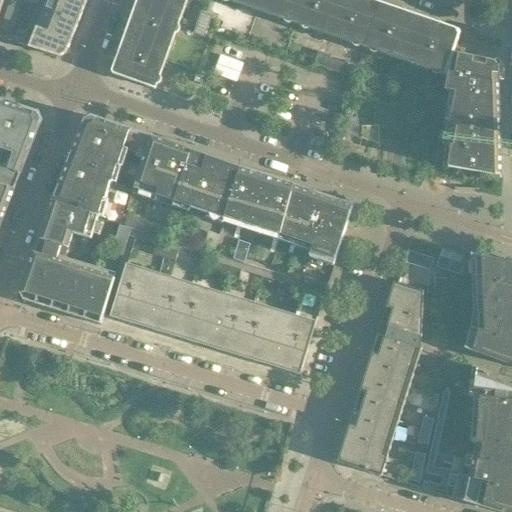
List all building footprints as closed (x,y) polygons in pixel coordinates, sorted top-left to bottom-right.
[(78,23),(85,4),(73,0),(39,0),(36,7),(78,23)] [(137,0),(133,13),(172,28),(174,21),(180,22),(187,0),(137,0)] [(224,0),(293,23),(300,0),(224,0)] [(370,50),(385,6),(368,0),(300,0),(293,23),(370,50)] [(452,55),(459,36),(460,33),(459,31),(442,25),(440,30),(431,27),(432,22),(408,13),(406,19),(396,15),(398,10),(385,6),(370,50),(445,76),(452,55)] [(18,10),(8,7),(4,18),(14,21),(18,10)] [(71,42),(78,23),(36,7),(29,26),(71,42)] [(212,16),(201,12),(193,34),(204,38),(212,16)] [(174,37),(169,35),(172,28),(133,13),(121,46),(126,48),(123,57),(118,55),(113,70),(115,75),(155,90),(174,37)] [(10,33),(14,21),(4,18),(1,30),(10,33)] [(66,54),(71,42),(29,26),(21,46),(59,58),(66,54)] [(332,56),(319,52),(315,64),(355,78),(359,65),(346,61),(345,64),(331,59),(332,56)] [(494,63),(452,55),(445,76),(448,77),(445,92),(456,94),(453,109),(500,118),(498,69),(494,63)] [(5,152),(19,108),(0,102),(0,150),(4,152),(5,152)] [(5,152),(4,152),(0,165),(0,166),(21,174),(41,122),(38,114),(19,108),(5,152)] [(500,118),(453,109),(450,126),(448,126),(444,146),(447,147),(500,157),(500,118)] [(124,150),(130,130),(91,117),(84,120),(79,134),(124,150)] [(143,159),(150,137),(130,130),(124,150),(136,154),(135,157),(143,159)] [(118,167),(124,150),(79,134),(72,151),(117,166),(118,167)] [(174,146),(150,137),(143,159),(144,160),(134,189),(158,197),(174,146)] [(178,204),(194,153),(174,146),(158,197),(178,204)] [(500,157),(447,147),(444,167),(448,167),(501,177),(500,157)] [(112,184),(117,166),(72,151),(66,168),(111,183),(112,184)] [(192,209),(207,157),(194,153),(178,204),(192,209)] [(208,215),(223,163),(207,157),(192,209),(208,215)] [(225,218),(239,169),(223,163),(208,215),(224,220),(225,218)] [(21,174),(0,166),(0,186),(14,191),(21,174)] [(66,168),(53,202),(99,216),(104,200),(105,200),(111,183),(66,168)] [(280,236),(293,187),(239,169),(225,218),(280,236)] [(0,223),(1,224),(14,191),(0,186),(0,223)] [(334,267),(352,208),(293,187),(280,236),(313,247),(309,258),(334,267)] [(63,263),(68,249),(73,234),(91,240),(98,217),(99,217),(99,216),(53,202),(39,240),(40,240),(34,255),(33,254),(20,294),(23,301),(101,325),(116,280),(63,263)] [(144,230),(148,219),(134,215),(135,212),(128,210),(125,223),(124,224),(144,230)] [(164,236),(168,222),(163,220),(162,223),(148,219),(144,230),(164,236)] [(127,242),(131,228),(119,224),(115,238),(127,242)] [(123,255),(127,242),(115,238),(111,252),(123,255)] [(239,239),(234,257),(245,261),(250,243),(239,239)] [(178,251),(157,245),(153,255),(175,262),(178,251)] [(409,251),(406,263),(413,265),(416,254),(409,251)] [(416,254),(413,265),(421,268),(425,256),(416,254)] [(425,256),(421,268),(430,271),(434,259),(425,256)] [(460,276),(464,264),(440,256),(436,268),(460,276)] [(511,265),(476,258),(478,295),(474,294),(475,330),(471,329),(466,349),(511,366),(511,265)] [(241,271),(219,264),(216,274),(238,281),(241,271)] [(149,320),(163,276),(137,268),(135,276),(127,273),(129,265),(127,265),(111,318),(128,323),(130,317),(132,315),(149,320)] [(173,337),(187,292),(179,289),(181,281),(163,276),(149,320),(159,323),(160,326),(158,332),(173,337)] [(434,278),(433,291),(445,292),(446,279),(434,278)] [(449,292),(461,293),(462,280),(450,279),(449,292)] [(292,286),(281,283),(278,293),(289,296),(292,286)] [(381,477),(422,349),(421,349),(423,293),(394,283),(338,463),(381,477)] [(214,340),(227,296),(200,287),(197,295),(190,292),(192,285),(189,284),(187,292),(173,337),(191,342),(193,336),(195,334),(214,340)] [(300,376),(325,296),(303,289),(294,316),(289,314),(275,359),(284,362),(285,364),(283,371),(300,376)] [(236,356),(250,311),(242,308),(244,301),(227,296),(214,340),(222,343),(223,345),(221,352),(236,356)] [(275,359),(289,314),(262,306),(259,314),(252,311),(254,304),(252,303),(250,311),(236,356),(253,361),(254,355),(257,353),(275,359)] [(433,313),(432,326),(444,326),(445,313),(433,313)] [(511,382),(473,368),(469,397),(475,397),(475,398),(511,402),(511,382)] [(444,391),(442,404),(448,405),(450,393),(444,391)] [(429,393),(426,406),(436,408),(439,395),(429,393)] [(511,402),(475,398),(473,420),(511,424),(511,402)] [(442,404),(439,416),(445,418),(448,405),(442,404)] [(439,416),(436,429),(442,430),(445,418),(439,416)] [(424,417),(421,430),(431,432),(433,419),(424,417)] [(511,424),(473,420),(472,443),(477,444),(511,447),(511,424)] [(436,429),(433,441),(439,442),(442,430),(436,429)] [(421,430),(418,443),(428,445),(431,432),(421,430)] [(433,441),(430,453),(437,455),(439,442),(433,441)] [(511,467),(511,447),(477,444),(474,460),(511,467)] [(416,453),(413,467),(422,469),(425,455),(416,453)] [(430,453),(428,466),(434,467),(437,455),(430,453)] [(511,487),(511,467),(474,460),(471,479),(511,487)] [(428,466),(426,474),(438,476),(439,469),(434,467),(428,466)] [(413,467),(409,481),(419,483),(422,469),(413,467)] [(439,469),(438,476),(442,477),(449,479),(450,474),(451,471),(439,469)] [(511,511),(511,487),(471,479),(450,474),(446,497),(497,511),(511,511)] [(448,487),(449,479),(442,477),(441,485),(448,487)] [(424,482),(423,488),(434,490),(436,484),(424,482)] [(436,484),(434,490),(446,493),(448,487),(441,485),(436,484)]
